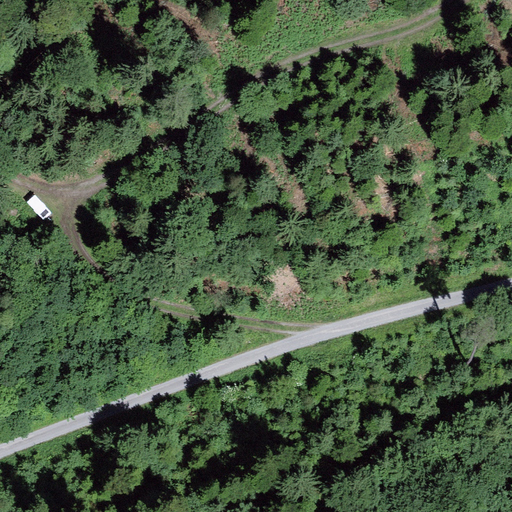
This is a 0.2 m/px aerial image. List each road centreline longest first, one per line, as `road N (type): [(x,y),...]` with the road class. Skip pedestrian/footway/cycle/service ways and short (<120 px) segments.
road 1 (track): [(0,437),(269,329),(511,271)]
road 2 (track): [(511,371),(269,329)]
